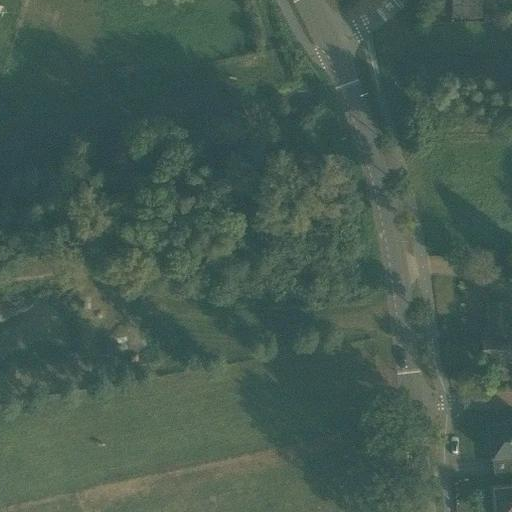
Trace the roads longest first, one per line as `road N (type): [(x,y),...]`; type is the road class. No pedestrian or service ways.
road 1 (tertiary): [(331,47),(380,179),(409,404)]
road 2 (track): [(400,315),(199,317),(122,307)]
